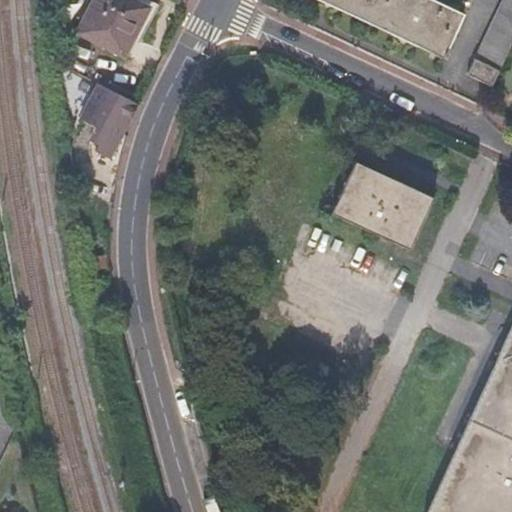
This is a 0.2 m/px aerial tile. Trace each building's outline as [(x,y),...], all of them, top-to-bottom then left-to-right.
[(125,55),(148,9),(131,0),(94,0),(79,32),(125,55)] [(463,16),(428,0),(316,0),(443,60),(463,16)] [(511,44),(511,0),(502,0),(466,79),(490,91),(511,44)] [(118,93),(106,87),(95,109),(108,115),(110,110),(118,93)] [(112,158),(138,104),(118,93),(110,110),(114,112),(96,149),(112,158)] [(332,215),(349,223),(372,171),(356,163),(332,215)] [(372,171),(349,223),(406,248),(429,197),(372,171)] [(429,197),(406,248),(410,250),(433,199),(429,197)] [(488,229),(496,212),(493,210),(484,227),(488,229)] [(511,239),(511,219),(496,212),(488,229),(511,239)] [(471,257),(475,258),(482,242),(478,241),(471,257)] [(511,255),(482,242),(475,258),(511,274),(511,255)] [(452,511),(511,379),(511,322),(425,511),(452,511)] [(511,511),(511,379),(452,511),(511,511)]
